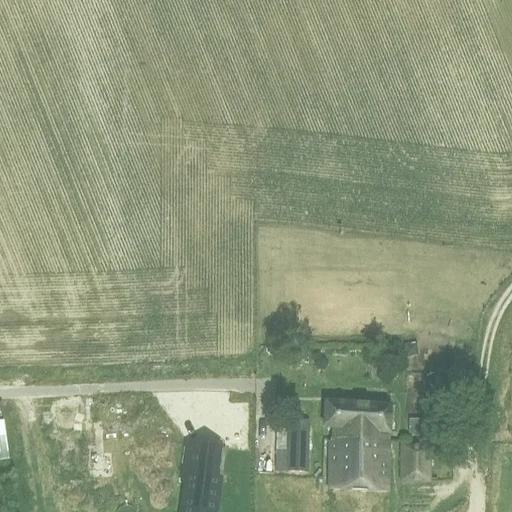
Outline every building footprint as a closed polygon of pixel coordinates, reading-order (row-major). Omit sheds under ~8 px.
[(417,355),(416,345),(416,343),(406,344),(404,344),(405,356),(417,355)] [(447,371),(447,407),(465,408),(465,372),(447,371)] [(320,425),(319,439),(329,440),(329,449),(331,449),(331,489),(387,488),(386,432),(387,432),(389,405),(325,401),(323,426),(320,425)] [(238,406),(192,407),(193,438),(239,436),(238,406)] [(422,418),(408,418),(408,442),(422,442),(422,418)] [(286,419),(284,471),(307,472),(309,420),(286,419)] [(213,447),(185,444),(181,473),(186,473),(181,511),(214,511),(219,477),(210,475),(213,447)] [(399,444),(399,483),(430,483),(431,444),(399,444)] [(112,455),(92,455),(93,491),(113,490),(112,455)]
